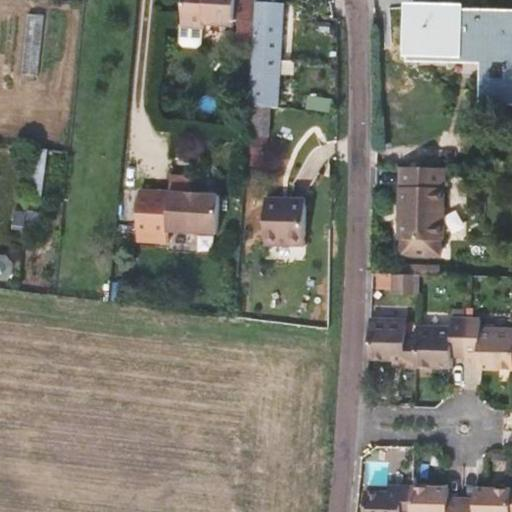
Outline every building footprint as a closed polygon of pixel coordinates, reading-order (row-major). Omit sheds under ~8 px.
[(185,0),(184,26),(183,42),(186,46),(201,47),(205,44),(206,27),(206,24),(237,26),(238,0),(185,0)] [(238,0),(237,26),(257,27),(258,0),(238,0)] [(286,1),(261,0),(258,0),(257,27),(254,77),(252,105),(275,106),(279,106),(280,106),(286,1)] [(456,8),(410,6),(409,51),(485,53),(485,99),(511,99),(511,13),(499,13),(499,17),(455,15),(456,8)] [(47,15),(30,14),(24,75),(41,76),(47,15)] [(275,106),(252,105),(249,148),(271,149),(272,137),(273,137),(275,106)] [(443,166),(398,165),(397,239),(400,239),(399,253),(438,254),(439,240),(441,240),(443,166)] [(171,196),(143,195),(142,240),(170,241),(170,235),(222,237),(223,199),(193,197),(194,176),(172,176),(171,196)] [(312,205),(271,204),(269,251),(310,253),(312,205)] [(373,292),(394,293),(394,273),(373,273),(373,292)] [(394,293),(419,293),(419,274),(394,273),(394,293)] [(405,359),(406,335),(406,319),(370,319),(367,358),(391,359),(405,359)] [(455,367),(455,359),(455,351),(467,351),(468,322),(455,322),(455,327),(418,326),(417,335),(416,366),(455,367)] [(480,351),(480,359),(480,368),(511,368),(511,328),(483,328),(483,322),(468,322),(467,351),(480,351)] [(405,359),(391,359),(391,366),(416,366),(417,335),(406,335),(405,359)] [(503,428),(511,428),(511,409),(504,410),(503,428)] [(511,428),(503,428),(503,447),(511,447),(511,486),(511,489),(511,488),(511,428)] [(391,486),(391,494),(401,494),(401,511),(411,511),(412,486),(391,486)] [(450,487),(412,486),(411,511),(462,511),(462,506),(450,506),(450,498),(450,487)] [(476,488),(476,498),(476,506),(462,506),(462,511),(511,511),(511,489),(476,488)] [(401,511),(401,494),(391,494),(366,493),(365,511),(401,511)] [(462,506),(463,498),(450,498),(450,506),(462,506)] [(476,506),(476,498),(463,498),(462,506),(476,506)]
